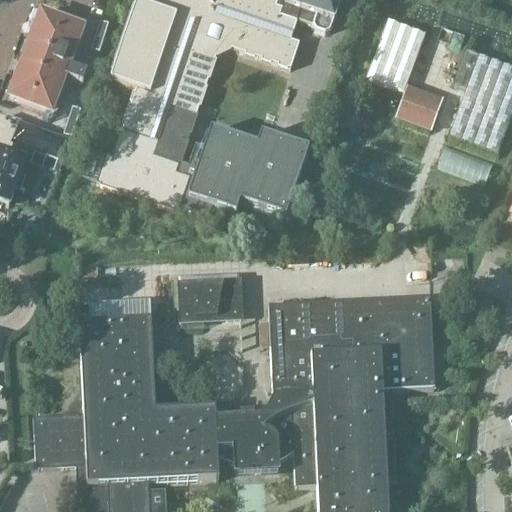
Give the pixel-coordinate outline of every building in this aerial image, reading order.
[(89,154),(80,181),(86,183),(95,186),(95,187),(177,216),(179,211),(208,221),(211,211),(234,219),(238,208),(284,223),(307,154),(259,138),(255,150),(209,134),(203,152),(194,149),(187,171),(178,168),(215,60),(229,53),(289,73),(298,47),(289,44),(296,24),(304,27),(311,30),(313,35),(323,39),(329,36),(340,0),(285,0),(281,13),(275,10),(277,3),(268,0),(142,0),(140,9),(135,7),(108,84),(134,93),(111,161),(104,159),(89,154)] [(67,69),(72,54),(80,33),(39,18),(32,39),(24,60),(16,80),(9,101),(49,116),(57,95),(62,80),(81,87),(83,82),(85,76),(67,69)] [(107,28),(99,25),(96,32),(105,35),(107,28)] [(386,26),(365,83),(402,97),(423,39),(386,26)] [(105,35),(96,32),(94,39),(102,42),(105,35)] [(92,46),(100,49),(102,42),(94,39),(92,46)] [(92,46),(90,53),(98,56),(100,49),(92,46)] [(452,89),(464,94),(447,139),(496,158),(511,115),(511,72),(465,55),(452,89)] [(403,98),(394,121),(430,135),(438,111),(403,98)] [(69,118),(77,120),(79,113),(71,111),(69,118)] [(77,120),(69,118),(66,125),(74,127),(77,120)] [(0,204),(4,206),(19,160),(15,159),(19,146),(61,160),(67,141),(16,124),(10,144),(11,144),(8,156),(0,153),(0,204)] [(72,134),(74,127),(66,125),(64,132),(72,134)] [(72,134),(64,132),(62,139),(70,141),(72,134)] [(177,287),(176,287),(177,329),(179,329),(179,325),(239,322),(237,280),(236,280),(236,288),(177,291),(177,287)] [(82,420),(32,422),(34,474),(37,474),(74,472),(75,490),(75,491),(76,511),(147,511),(147,488),(165,487),(217,485),(216,462),(227,467),(228,467),(229,482),(274,479),(274,467),(275,467),(277,466),(281,464),(285,462),(292,457),(293,492),(309,491),(315,491),(316,511),(386,511),(385,488),(394,488),(390,396),(432,394),(428,305),(428,304),(408,305),(392,306),(364,307),(356,307),(347,308),(320,309),(266,311),(270,383),(271,404),(269,409),(267,413),(264,416),(262,419),(259,422),(253,423),(252,412),(213,413),(153,416),(149,326),(127,327),(77,330),(82,420)]
